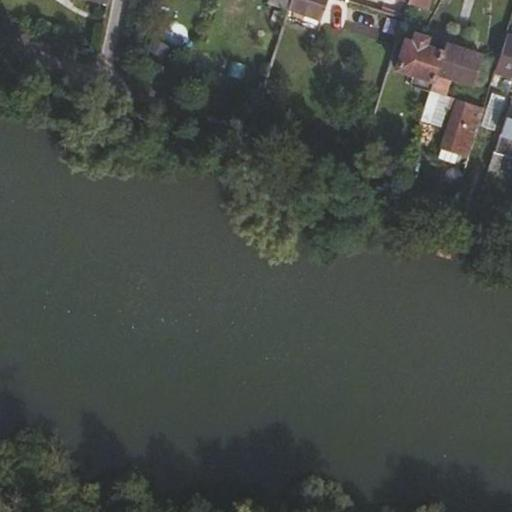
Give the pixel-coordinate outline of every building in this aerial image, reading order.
[(458,92),(473,45),(433,32),(431,40),(412,35),(414,27),(402,23),(400,30),(393,29),(384,58),(400,64),(398,73),(417,78),(419,79),(458,92)] [(511,68),(511,29),(499,25),(487,60),(511,68)] [(491,123),(497,105),(476,97),(470,116),(491,123)] [(511,129),(511,109),(497,105),(491,123),(511,129)] [(448,143),(457,113),(443,109),(433,138),(448,143)]
